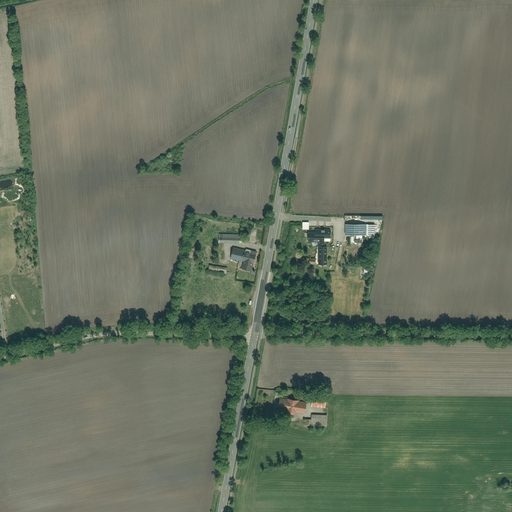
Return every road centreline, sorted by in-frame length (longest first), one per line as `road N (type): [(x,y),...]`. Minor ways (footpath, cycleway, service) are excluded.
road 1 (primary): [(254,334),(313,0)]
road 2 (unclassified): [(254,334),(115,330),(0,358)]
road 3 (unclassified): [(511,336),(254,334)]
road 4 (primary): [(220,511),(254,334)]
